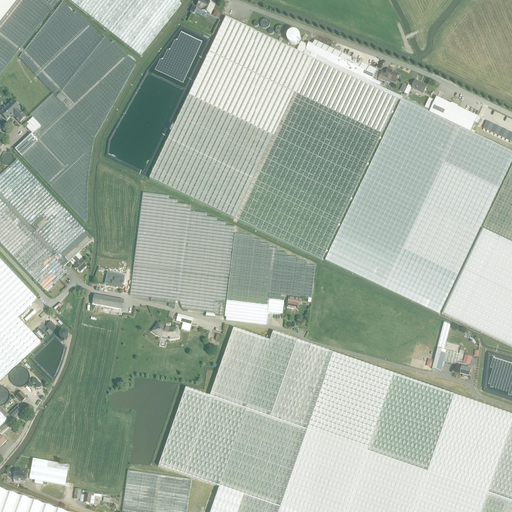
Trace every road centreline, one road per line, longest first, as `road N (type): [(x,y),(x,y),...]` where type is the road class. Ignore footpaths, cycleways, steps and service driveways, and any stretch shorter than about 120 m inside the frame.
road 1 (unclassified): [(511,407),(288,330),(156,308),(78,284),(49,303),(0,249)]
road 2 (unclassified): [(511,115),(231,0)]
